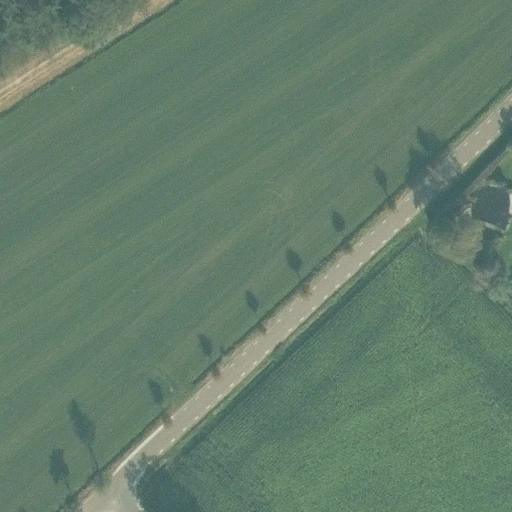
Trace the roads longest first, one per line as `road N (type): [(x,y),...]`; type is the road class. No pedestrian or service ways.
road 1 (unclassified): [(107,488),(423,208),(511,118)]
road 2 (track): [(129,0),(0,83)]
